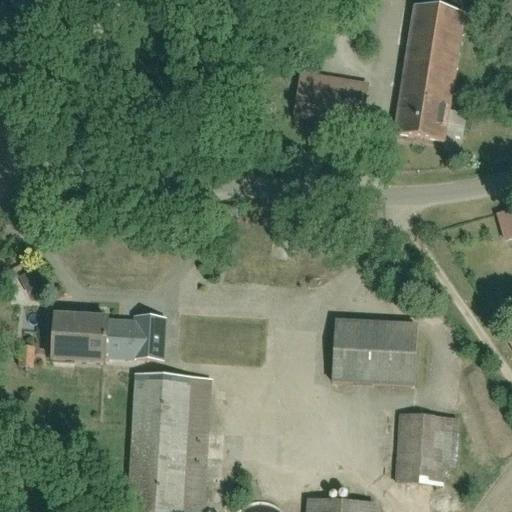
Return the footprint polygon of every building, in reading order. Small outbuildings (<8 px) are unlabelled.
[(415,4),(397,144),(455,151),(474,12),(415,4)] [(364,130),(371,89),(302,78),(295,119),(364,130)] [(511,212),(500,216),(510,245),(511,244),(511,212)] [(53,367),(106,369),(107,362),(162,364),(164,324),(55,319),(53,367)] [(335,387),(425,387),(425,325),(335,325),(335,387)] [(126,508),(184,511),(202,511),(211,383),(135,378),(126,508)] [(452,468),(454,422),(397,420),(395,487),(442,488),(443,468),(452,468)] [(374,511),(375,505),(308,502),(307,511),(374,511)]
